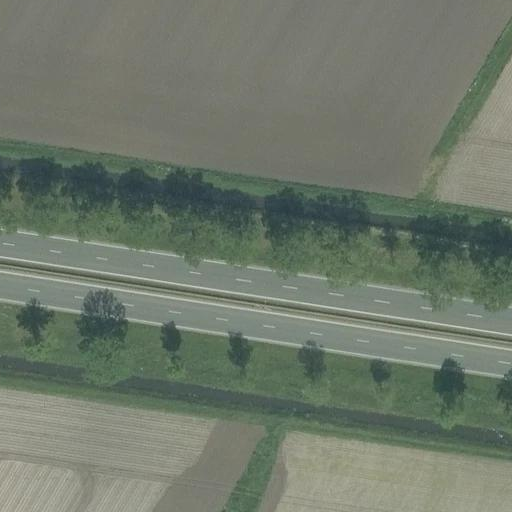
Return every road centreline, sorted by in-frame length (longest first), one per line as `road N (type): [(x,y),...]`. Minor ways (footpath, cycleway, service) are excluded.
road 1 (trunk): [(0,285),(511,363)]
road 2 (trunk): [(511,321),(0,243)]
